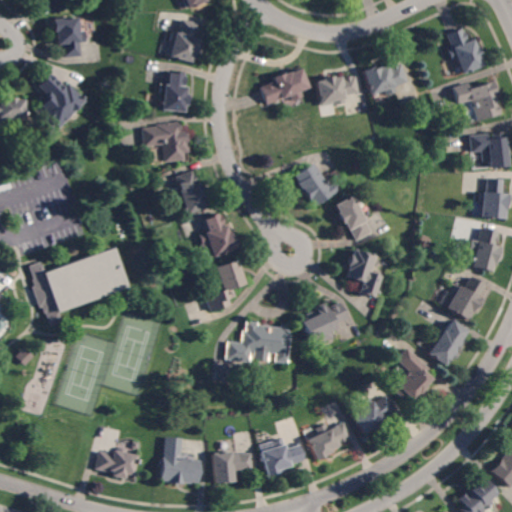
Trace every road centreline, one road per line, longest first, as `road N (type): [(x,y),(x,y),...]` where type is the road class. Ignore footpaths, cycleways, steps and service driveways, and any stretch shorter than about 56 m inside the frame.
road 1 (residential): [(511,316),(476,382),(434,430),(359,482),(274,511),(85,504),(0,482)]
road 2 (residential): [(423,0),(339,33),(285,22),(256,0),(1,43)]
road 3 (residential): [(263,8),(231,57),(222,123),(239,181),(290,250)]
road 4 (residential): [(356,511),(428,472),(475,430),(511,368)]
